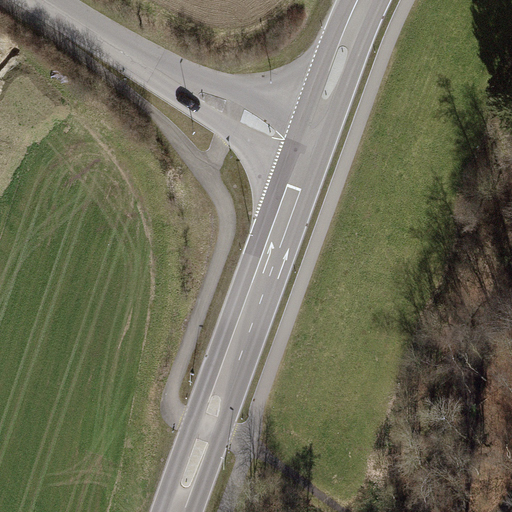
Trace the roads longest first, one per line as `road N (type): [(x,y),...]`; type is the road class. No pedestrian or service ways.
road 1 (secondary): [(307,148),(179,511)]
road 2 (residential): [(307,148),(47,0)]
road 3 (secondary): [(365,0),(307,148)]
